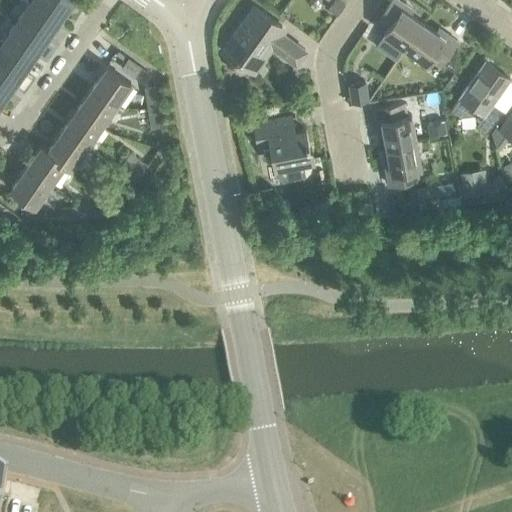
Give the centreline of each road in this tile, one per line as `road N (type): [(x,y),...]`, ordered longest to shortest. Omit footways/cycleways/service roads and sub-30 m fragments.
road 1 (tertiary): [(269,482),(184,23)]
road 2 (residential): [(0,129),(29,120),(107,0)]
road 3 (residential): [(165,498),(0,459)]
road 4 (residential): [(326,149),(316,55),(350,0)]
